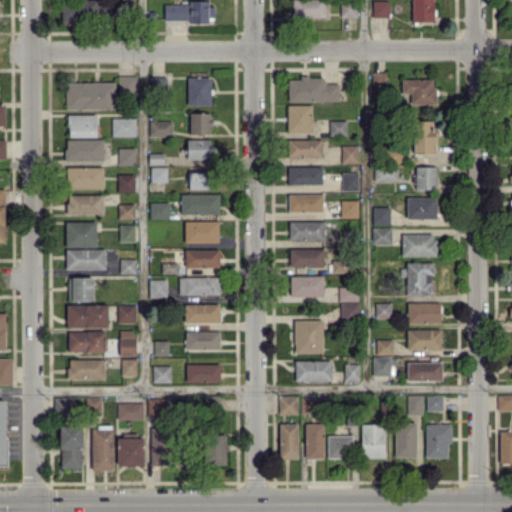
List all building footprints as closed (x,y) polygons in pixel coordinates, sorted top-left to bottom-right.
[(61,0),(61,21),(95,22),(96,0),(81,0),(61,0)] [(163,20),(190,19),(190,23),(211,23),(210,0),(189,0),(189,4),(163,4),(163,20)] [(324,18),(323,0),(291,0),(292,18),(324,18)] [(356,17),(356,0),(350,0),(339,0),(339,17),(356,17)] [(371,17),(388,16),(387,0),(382,0),(371,0),(371,17)] [(433,0),(411,0),(412,21),(434,21),(433,0)] [(370,88),(390,88),(390,72),(371,71),(370,88)] [(135,75),(117,75),(117,93),(135,93),(135,75)] [(187,104),(209,104),(210,77),(187,77),(187,104)] [(337,83),(323,83),(323,77),(287,77),(287,101),(338,100),(337,83)] [(434,103),(434,78),(401,79),(401,93),(411,93),(411,104),(434,103)] [(66,109),(115,108),(114,82),(65,82),(66,109)] [(311,104),(286,105),(287,133),(311,132),(311,104)] [(209,112),(188,113),(189,134),(209,133),(209,112)] [(95,114),(67,114),(67,137),(95,136),(95,114)] [(135,118),(111,117),(111,136),(135,136),(135,118)] [(149,137),(171,136),(171,120),(149,121),(149,137)] [(346,121),(329,120),(328,135),(346,135),(346,121)] [(433,120),(412,121),(413,153),(434,153),(433,120)] [(102,160),(102,139),(65,139),(65,161),(102,160)] [(209,139),(186,139),(186,160),(210,159),(209,139)] [(287,139),(287,157),(320,157),(320,139),(287,139)] [(341,163),(357,162),(356,145),(340,145),(341,163)] [(118,164),(135,164),(134,147),(117,148),(118,164)] [(102,167),(65,166),(65,187),(102,188),(102,167)] [(166,166),(149,166),(149,181),(166,181),(166,166)] [(321,166),(287,166),(287,184),(321,184),(321,166)] [(436,167),(414,166),(414,189),(436,189),(436,167)] [(373,181),(397,180),(396,167),(372,168),(373,181)] [(188,189),(208,189),(208,172),(188,172),(188,189)] [(357,190),(357,172),(341,172),(341,190),(357,190)] [(117,193),(134,192),(133,173),(116,173),(117,193)] [(218,193),(179,194),(180,214),(218,214),(218,193)] [(321,193),(287,194),(288,211),(321,211),(321,193)] [(66,214),(102,214),(102,194),(66,194),(66,214)] [(435,197),(406,196),(405,218),(435,218),(435,197)] [(357,217),(357,199),(340,199),(339,217),(357,217)] [(149,219),(168,219),(168,201),(149,202),(149,219)] [(117,218),(133,219),(133,204),(118,203),(117,218)] [(389,207),(371,206),(371,224),(389,224),(389,207)] [(183,242),(217,243),(218,221),(184,220),(183,242)] [(95,221),(64,221),(65,247),(95,247),(95,221)] [(288,241),(323,240),(322,221),(288,221),(288,241)] [(133,241),(133,224),(118,225),(118,241),(133,241)] [(390,227),(371,227),(371,243),(390,244),(390,227)] [(435,255),(434,233),(401,234),(401,256),(435,255)] [(288,249),(289,267),(323,266),(322,248),(288,249)] [(104,268),(104,249),(65,249),(65,269),(104,268)] [(218,266),(218,249),(184,249),(184,267),(218,266)] [(135,273),(135,258),(118,258),(118,273),(135,273)] [(331,271),(346,272),(347,260),(331,259),(331,271)] [(161,273),(177,273),(177,262),(160,262),(161,273)] [(431,263),(399,263),(399,276),(405,276),(406,296),(431,295),(431,263)] [(289,297),(322,296),(322,275),(289,275),(289,297)] [(218,276),(177,277),(178,295),(218,294),(218,276)] [(92,277),(68,277),(67,300),(92,301),(92,277)] [(166,279),(148,279),(148,297),(166,297),(166,279)] [(357,286),(337,286),(337,301),(357,301),(357,286)] [(339,302),(340,321),(359,320),(358,302),(339,302)] [(390,302),(374,302),(374,318),(390,318),(390,302)] [(406,303),(407,323),(440,322),(440,302),(406,303)] [(183,304),(184,323),(219,322),(218,303),(183,304)] [(66,327),(107,327),(106,304),(66,305),(66,327)] [(117,323),(135,322),(134,304),(116,305),(117,323)] [(322,352),(321,319),(293,320),(293,353),(322,352)] [(440,349),(440,328),(406,329),(406,350),(440,349)] [(103,330),(67,331),(67,352),(104,351),(103,330)] [(118,331),(118,355),(134,355),(134,330),(118,331)] [(218,331),(184,331),(185,349),(219,349),(218,331)] [(375,354),(391,354),(392,339),(375,339),(375,354)] [(152,355),(167,354),(167,340),(152,340),(152,355)] [(0,383),(11,384),(11,357),(0,357),(0,383)] [(395,365),(395,357),(371,357),(372,375),(392,374),(392,365),(395,365)] [(67,377),(102,378),(102,359),(67,358),(67,377)] [(120,375),(136,375),(135,358),(120,358),(120,375)] [(331,360),(294,360),(294,380),(330,381),(331,360)] [(440,380),(440,361),(406,361),(406,380),(440,380)] [(219,381),(219,363),(184,363),(185,382),(219,381)] [(343,380),(358,380),(358,363),(343,363),(343,380)] [(170,365),(151,365),(151,382),(170,382),(170,365)] [(496,409),(511,409),(511,394),(496,394),(496,409)] [(421,395),(405,395),(406,414),(422,414),(421,395)] [(425,395),(425,410),(442,410),(441,395),(425,395)] [(100,396),(52,397),(53,413),(100,412),(100,396)] [(297,396),(278,396),(278,414),(296,414),(297,396)] [(300,414),(319,413),(319,396),(300,397),(300,414)] [(146,415),(169,415),(169,398),(146,398),(146,415)] [(116,418),(142,419),(142,402),(116,402),(116,418)] [(394,457),(415,457),(415,422),(393,422),(394,457)] [(297,423),(279,423),(278,458),(296,458),(297,423)] [(322,458),(322,423),(305,423),(305,458),(322,458)] [(360,457),(383,457),(383,424),(360,423),(360,457)] [(448,457),(449,424),(425,424),(424,457),(448,457)] [(59,467),(80,468),(81,426),(59,425),(59,467)] [(112,470),(112,427),(91,427),(90,470),(112,470)] [(149,465),(171,465),(171,428),(150,428),(149,465)] [(499,463),(511,463),(511,430),(498,431),(499,463)] [(225,464),(225,434),(208,434),(208,464),(225,464)] [(351,435),(326,435),(326,457),(352,457),(351,435)] [(116,465),(141,466),(142,438),(117,437),(116,465)]
